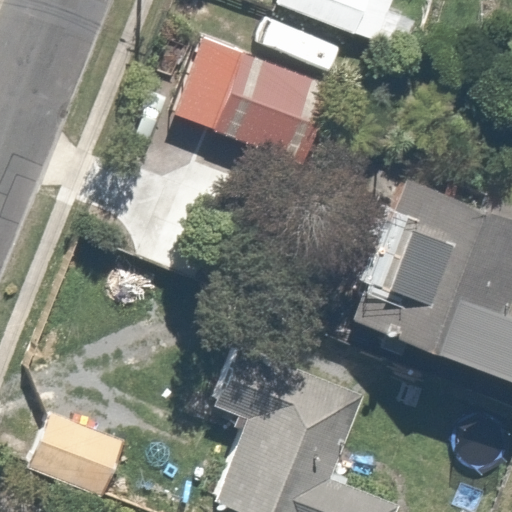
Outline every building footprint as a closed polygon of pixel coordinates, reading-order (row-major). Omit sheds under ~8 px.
[(378,26),(305,0),(241,0),(233,26),(362,72),(378,26)] [(300,110),(197,69),(163,156),(265,197),(300,110)] [(511,291),(511,237),(377,187),(320,337),(473,394),(511,291)] [(326,411),(182,358),(153,434),(186,446),(161,511),(362,511),(363,511),(298,487),(326,411)] [(85,453),(10,424),(0,448),(0,484),(64,509),(85,453)]
